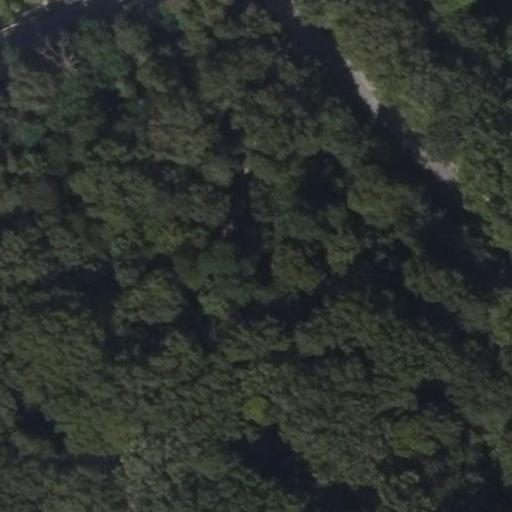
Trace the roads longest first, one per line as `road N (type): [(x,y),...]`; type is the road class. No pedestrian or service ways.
road 1 (track): [(310,23),(146,511)]
road 2 (unclassified): [(291,0),(511,229)]
